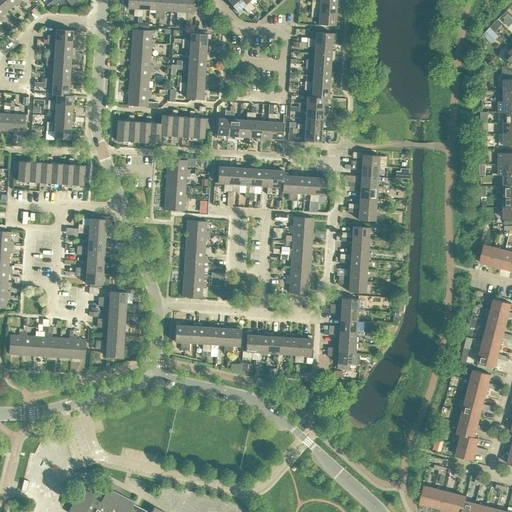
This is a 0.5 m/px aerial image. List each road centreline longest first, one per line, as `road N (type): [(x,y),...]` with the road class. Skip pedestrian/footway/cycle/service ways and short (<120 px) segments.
road 1 (residential): [(339,474),(254,400),(154,378)]
road 2 (residential): [(101,20),(94,128),(120,202)]
road 3 (unclassified): [(317,318),(339,161)]
road 4 (residential): [(264,269),(268,213),(233,211),(229,266)]
